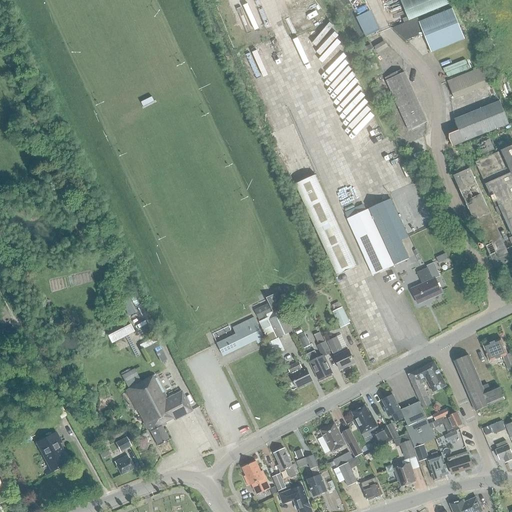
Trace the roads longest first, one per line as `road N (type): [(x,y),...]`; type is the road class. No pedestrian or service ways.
road 1 (unclassified): [(207,484),(235,453),(438,345)]
road 2 (track): [(0,291),(118,498)]
road 3 (residential): [(438,345),(498,481)]
road 4 (tertiary): [(82,511),(171,478),(207,484)]
road 5 (tertiary): [(382,511),(498,481)]
